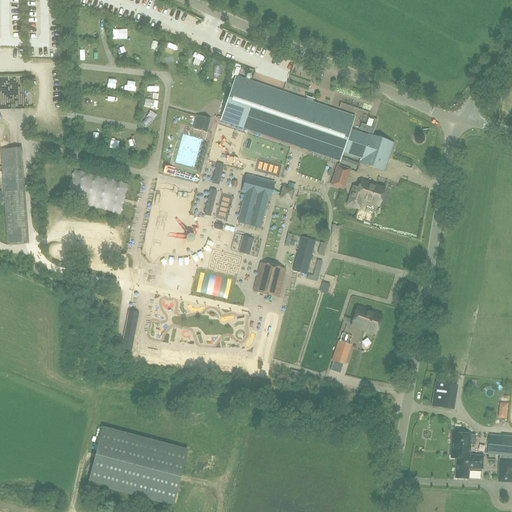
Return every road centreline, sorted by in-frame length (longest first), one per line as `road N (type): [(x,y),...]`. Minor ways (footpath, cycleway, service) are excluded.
road 1 (unclassified): [(387,511),(456,120)]
road 2 (unclassified): [(456,120),(191,0)]
